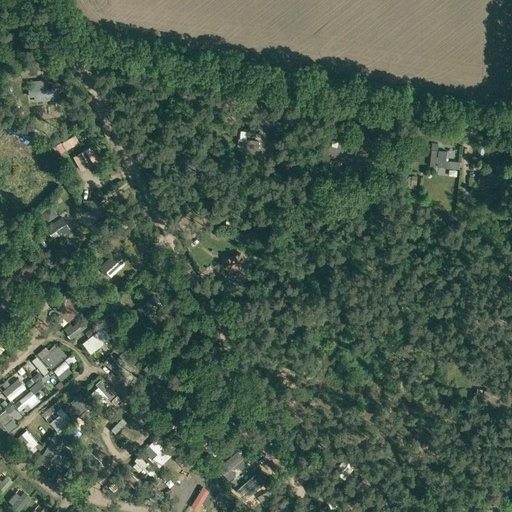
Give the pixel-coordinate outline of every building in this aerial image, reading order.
[(57,58),(51,61),(55,70),(61,68),(57,58)] [(30,82),(28,82),(30,96),(35,95),(35,101),(37,100),(60,97),(59,92),(48,93),(48,88),(47,80),(30,82)] [(69,141),(64,143),(63,144),(67,151),(79,144),(75,137),(69,141)] [(248,140),(240,139),(239,138),(238,146),(258,148),(259,141),(248,140)] [(372,143),(353,138),(347,157),(358,160),(360,155),(367,157),(372,143)] [(66,151),(61,143),(53,147),(57,155),(66,151)] [(439,144),(433,143),(430,156),(437,156),(439,144)] [(344,149),(337,146),(337,147),(334,157),(340,159),(341,159),(344,149)] [(98,160),(90,147),(74,157),(81,170),(98,160)] [(447,151),(439,150),(438,167),(460,169),(460,162),(446,160),(447,151)] [(202,169),(191,165),(193,160),(180,154),(174,168),(199,177),(202,169)] [(324,159),(320,170),(325,172),(329,160),(324,159)] [(492,184),(492,194),(492,199),(501,200),(502,186),(500,186),(500,184),(501,184),(502,172),(478,171),(477,183),(492,184)] [(51,206),(41,212),(48,222),(58,215),(51,206)] [(56,221),(44,229),(47,234),(49,232),(53,238),(68,229),(65,223),(65,222),(62,217),(56,220),(56,221)] [(120,258),(115,253),(110,257),(111,258),(100,268),(103,272),(105,270),(110,276),(124,263),(119,258),(120,258)] [(227,268),(229,267),(230,270),(245,264),(241,253),(226,259),(227,262),(225,263),(227,268)] [(73,319),(78,313),(75,310),(81,302),(75,297),(78,293),(71,288),(56,305),(73,319)] [(149,317),(163,306),(158,301),(159,300),(155,295),(149,299),(150,300),(138,310),(142,314),(144,312),(149,317)] [(27,311),(36,307),(33,301),(17,310),(20,316),(24,314),(27,319),(30,317),(27,311)] [(70,324),(64,329),(71,339),(94,321),(88,313),(72,326),(70,324)] [(51,353),(42,360),(50,371),(66,357),(57,347),(51,353)] [(59,368),(64,373),(79,357),(75,353),(59,368)] [(11,378),(7,381),(11,386),(8,388),(16,397),(26,389),(19,380),(15,383),(11,378)] [(43,382),(52,393),(55,390),(46,379),(43,382)] [(40,402),(31,390),(13,404),(19,411),(27,404),(31,408),(40,402)] [(499,404),(499,397),(476,394),(475,401),(499,404)] [(75,396),(64,406),(75,418),(86,408),(75,396)] [(8,420),(3,405),(0,405),(0,421),(5,420),(8,427),(20,423),(18,417),(8,420)] [(198,425),(185,412),(179,418),(186,425),(179,432),(175,428),(168,434),(178,445),(198,425)] [(25,424),(18,427),(20,433),(28,430),(25,424)] [(62,448),(50,441),(39,460),(45,464),(48,458),(54,461),(62,448)] [(350,462),(345,458),(332,474),(337,478),(350,462)] [(124,467),(118,473),(132,486),(138,480),(124,467)] [(158,487),(152,483),(140,500),(146,504),(158,487)]
